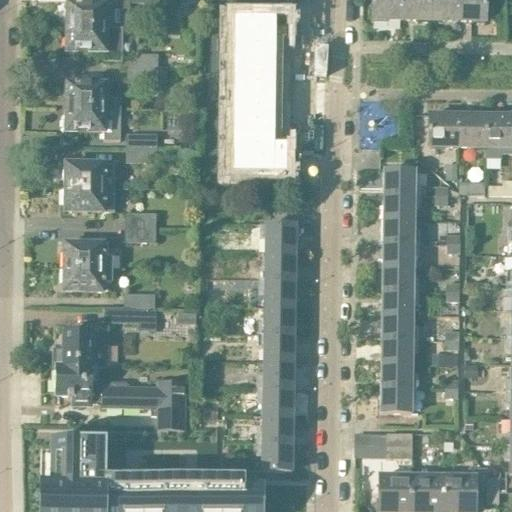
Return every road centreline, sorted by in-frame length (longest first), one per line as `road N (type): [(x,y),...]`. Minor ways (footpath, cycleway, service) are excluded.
road 1 (residential): [(323,511),(336,0)]
road 2 (residential): [(2,511),(6,0)]
